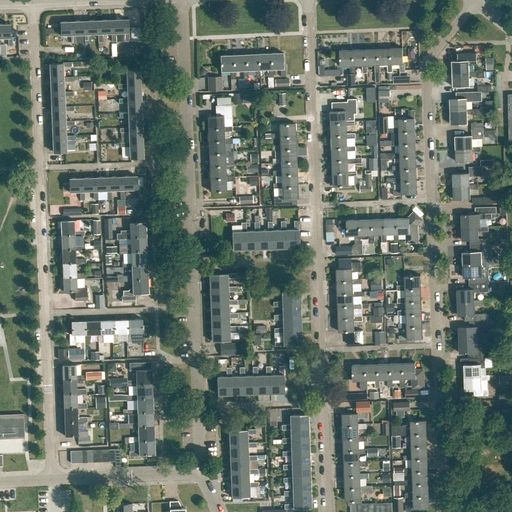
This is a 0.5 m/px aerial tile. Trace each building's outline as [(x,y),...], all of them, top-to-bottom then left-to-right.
[(113,20),(99,21),(100,34),(102,34),(111,33),(111,42),(116,42),(115,33),(113,33),(113,20)] [(113,33),(115,33),(125,33),(125,42),(141,41),(140,27),(128,28),(128,20),(113,20),(113,33)] [(86,21),(73,22),(73,35),(75,35),(84,34),(84,43),(89,43),(88,34),(86,34),(86,21)] [(99,21),(86,21),(86,34),(88,34),(98,34),(98,43),(102,43),(102,34),(100,34),(99,21)] [(73,22),(60,22),(60,35),(71,35),(71,44),(76,44),(75,35),(73,35),(73,22)] [(9,24),(0,24),(0,38),(7,38),(8,46),(12,46),(12,37),(10,38),(9,24)] [(136,46),(136,55),(144,55),(144,46),(136,46)] [(392,73),(391,65),(391,64),(390,64),(390,48),(377,49),(378,64),(379,64),(379,65),(387,65),(387,73),(392,73)] [(390,64),(391,64),(391,65),(399,64),(400,73),(405,72),(404,63),(403,63),(402,48),(390,48),(390,64)] [(377,49),(364,50),(365,65),(366,65),(366,66),(374,66),(375,74),(379,73),(379,65),(379,64),(378,64),(377,49)] [(367,74),(366,66),(366,65),(365,65),(364,50),(339,51),(340,67),(349,66),(350,75),(354,75),(354,66),(362,66),(363,74),(367,74)] [(271,69),(272,69),(272,70),(280,69),(280,77),(285,77),(285,68),(283,68),(283,53),(270,54),(271,69)] [(476,53),(458,54),(458,61),(451,62),(452,75),(469,74),(469,72),(469,65),(477,64),(476,53)] [(260,78),(260,70),(258,70),(258,54),(245,55),(246,70),(247,70),(247,71),(255,70),(255,78),(260,78)] [(270,54),(258,54),(258,70),(260,70),(268,70),(268,78),(273,78),(272,70),(272,69),(271,69),(270,54)] [(233,55),(220,56),(221,72),(230,71),(230,79),(235,79),(235,71),(233,71),(233,55)] [(248,79),(247,71),(247,70),(246,70),(245,55),(233,55),(233,71),(235,71),(243,71),(243,79),(248,79)] [(62,64),(49,64),(50,79),(63,78),(62,68),(78,67),(78,62),(62,63),(62,64)] [(319,65),(320,75),(331,75),(331,69),(325,69),(325,64),(319,65)] [(127,69),(117,70),(117,74),(127,74),(127,84),(140,84),(140,70),(127,70),(127,69)] [(469,74),(452,75),(452,87),(470,87),(469,77),(478,77),(478,78),(484,78),(484,72),(469,72),(469,74)] [(221,77),(209,78),(210,92),(222,91),(221,77)] [(64,92),(63,82),(72,82),(72,78),(63,78),(50,79),(51,93),(64,92)] [(140,84),(127,84),(118,85),(118,89),(127,89),(128,99),(141,99),(140,84)] [(377,101),(387,101),(387,90),(377,90),(377,101)] [(64,107),(64,97),(73,97),(73,92),(64,92),(51,93),(51,108),(64,107)] [(466,93),(454,93),(455,99),(449,99),(450,113),(467,112),(467,111),(467,102),(480,102),(479,92),(477,92),(466,93)] [(253,94),(242,94),(242,103),(253,103),(253,94)] [(141,99),(128,99),(118,99),(119,104),(128,104),(128,114),(141,113),(141,99)] [(216,116),(207,117),(207,129),(223,129),(223,127),(224,127),(223,119),(232,119),(231,105),(215,106),(216,116)] [(64,111),(73,111),(73,107),(64,107),(51,108),(52,123),(65,122),(64,111)] [(345,111),(330,112),(330,124),(345,124),(345,123),(346,123),(346,114),(354,114),(354,109),(345,110),(345,111)] [(468,125),(467,115),(475,114),(475,110),(467,111),(467,112),(450,113),(450,125),(468,125)] [(141,113),(128,114),(119,114),(119,119),(128,118),(129,128),(142,128),(141,113)] [(388,134),(387,117),(378,117),(379,134),(388,134)] [(398,119),(398,129),(390,129),(390,134),(398,134),(399,134),(399,132),(414,131),(414,118),(398,119)] [(65,126),(74,126),(74,122),(65,122),(52,123),(52,137),(65,136),(65,126)] [(345,124),(330,124),(331,137),(346,136),(346,134),(347,134),(346,127),(354,127),(354,122),(346,123),(345,123),(345,124)] [(364,133),(377,133),(376,123),(364,123),(364,133)] [(294,124),(278,124),(279,134),(271,135),(271,139),(279,139),(280,139),(280,137),(295,136),(294,124)] [(223,129),(207,129),(208,142),(223,141),(223,140),(224,140),(224,132),(232,131),(232,127),(224,127),(223,127),(223,129)] [(142,128),(129,128),(120,129),(120,133),(128,133),(129,143),(142,142),(142,128)] [(484,130),(471,130),(471,136),(455,137),(455,150),(473,150),(473,148),(473,140),(484,140),(484,130)] [(399,141),(391,142),(391,147),(399,146),(400,146),(400,144),(415,144),(414,131),(399,132),(399,134),(398,134),(399,141)] [(346,136),(331,137),(331,149),(347,149),(347,147),(347,139),(355,139),(355,134),(347,134),(346,134),(346,136)] [(377,135),(367,135),(367,145),(377,145),(377,135)] [(66,141),(75,140),(75,136),(65,136),(52,137),(53,152),(66,152),(66,141)] [(279,147),(272,147),(272,152),(280,151),(280,150),(296,149),(295,136),(280,137),(280,139),(279,139),(279,147)] [(224,152),(224,144),(232,144),(232,139),(224,140),(223,140),(223,141),(208,142),(208,154),(224,154),(224,152)] [(129,143),(120,143),(120,148),(129,147),(130,159),(143,158),(142,142),(129,143)] [(400,157),(415,156),(415,144),(400,144),(400,146),(399,146),(399,154),(380,155),(380,160),(399,159),(400,159),(400,157)] [(347,149),(331,149),(332,162),(347,161),(347,160),(348,160),(347,152),(355,152),(355,147),(347,147),(347,149)] [(473,150),(455,150),(456,163),(473,162),(473,152),(481,152),(481,148),(473,148),(473,150)] [(280,159),(272,159),(272,164),(280,164),(281,164),(281,162),(296,161),(296,149),(280,150),(280,151),(280,159)] [(237,158),(237,151),(224,152),(224,154),(208,154),(209,167),(224,166),(224,164),(225,164),(225,157),(233,156),(233,158),(237,158)] [(400,166),(392,167),(392,172),(400,171),(401,171),(401,170),(416,169),(415,156),(400,157),(400,159),(399,159),(400,166)] [(369,158),(370,170),(378,170),(378,158),(369,158)] [(347,161),(332,162),(332,174),(348,174),(347,172),(348,172),(348,164),(362,164),(362,159),(348,160),(347,160),(347,161)] [(280,164),(281,171),(273,172),(273,177),(281,176),(281,175),(297,174),(296,161),(281,162),(281,164),(280,164)] [(225,177),(225,169),(233,169),(233,164),(225,164),(224,164),(224,166),(209,167),(209,179),(225,179),(225,177)] [(247,173),(257,172),(257,164),(246,165),(247,173)] [(469,168),(469,174),(452,174),(453,187),(470,187),(470,186),(470,177),(483,177),(483,168),(480,168),(469,168)] [(401,191),(393,192),(393,196),(402,196),(402,195),(417,194),(416,169),(401,170),(401,171),(400,171),(400,179),(393,179),(393,184),(400,184),(401,191)] [(348,174),(332,174),(333,187),(349,186),(348,177),(356,177),(356,172),(348,172),(347,172),(348,174)] [(281,176),(281,184),(273,184),(273,189),(281,189),(282,189),(282,187),(297,186),(297,174),(281,175),(281,176)] [(372,193),(372,174),(365,174),(365,187),(360,187),(360,193),(372,193)] [(123,177),(124,190),(133,189),(134,198),(138,198),(138,189),(137,189),(136,176),(123,177)] [(110,177),(97,178),(98,191),(107,191),(107,199),(111,199),(111,190),(110,177)] [(124,199),(124,190),(123,177),(110,177),(111,190),(120,190),(120,199),(124,199)] [(225,179),(209,179),(210,192),(226,191),(226,181),(234,181),(233,177),(225,177),(225,179)] [(84,200),(84,191),(84,178),(69,179),(69,192),(80,191),(80,200),(84,200)] [(98,200),(98,191),(97,178),(84,178),(84,191),(93,191),(94,200),(98,200)] [(470,187),(453,187),(453,200),(470,200),(470,190),(478,190),(478,185),(470,186),(470,187)] [(282,189),(281,189),(282,196),(274,197),(274,205),(289,205),(288,199),(298,199),(297,186),(282,187),(282,189)] [(492,219),(491,214),(496,214),(496,208),(475,209),(475,214),(461,215),(461,228),(480,228),(480,220),(492,219)] [(234,213),(225,214),(226,221),(234,221),(234,213)] [(418,240),(417,226),(422,220),(413,213),(409,218),(396,219),(396,234),(399,233),(399,234),(406,234),(406,237),(409,239),(410,243),(415,243),(418,240)] [(280,228),(272,229),(272,238),(271,238),(272,247),(285,247),(284,237),(285,237),(285,228),(285,219),(280,220),(280,228)] [(293,219),(294,228),(285,228),(285,237),(284,237),(285,247),(299,246),(298,237),(299,237),(298,219),(293,219)] [(383,219),(371,220),(372,235),(373,235),(373,236),(381,236),(381,243),(386,243),(386,235),(386,234),(384,234),(383,219)] [(396,219),(383,219),(384,234),(386,234),(386,235),(394,235),(394,243),(399,242),(399,234),(399,233),(396,234),(396,219)] [(247,239),(246,239),(246,248),(259,248),(259,238),(260,238),(259,229),(259,220),(254,221),(254,229),(246,230),(247,239)] [(272,238),(272,229),(272,220),(267,220),(267,229),(259,229),(260,238),(259,238),(259,248),(272,247),(271,238),(272,238)] [(361,244),(361,236),(361,235),(358,235),(358,220),(346,220),(346,221),(338,221),(338,230),(346,229),(346,237),(354,236),(354,244),(361,244)] [(374,244),(373,236),(373,235),(372,235),(371,220),(358,220),(358,235),(361,235),(361,236),(368,236),(369,244),(374,244)] [(74,237),(75,237),(84,236),(84,231),(75,231),(74,221),(60,221),(61,235),(74,235),(74,237)] [(247,239),(246,230),(246,221),(241,221),(241,230),(232,230),(233,249),(246,248),(246,239),(247,239)] [(131,238),(146,237),(146,223),(129,223),(130,230),(120,231),(121,234),(116,234),(117,240),(130,239),(131,239),(131,238)] [(480,228),(461,228),(462,241),(470,240),(470,246),(482,246),(482,240),(479,240),(478,233),(489,232),(489,227),(480,228)] [(75,251),(85,250),(84,245),(75,245),(75,237),(74,237),(74,235),(61,235),(62,250),(75,249),(75,251)] [(131,252),(147,251),(146,237),(131,238),(131,239),(130,239),(130,244),(119,245),(119,254),(131,253),(131,252)] [(483,265),(483,266),(498,265),(498,258),(491,258),(492,259),(483,260),(482,246),(470,246),(470,253),(462,253),(463,266),(483,265)] [(352,255),(352,249),(352,247),(340,248),(340,256),(352,255)] [(76,265),(85,264),(85,259),(76,259),(75,251),(75,249),(62,250),(62,264),(75,263),(75,265),(76,265)] [(131,253),(131,262),(122,262),(122,268),(131,267),(132,267),(132,266),(148,265),(147,251),(131,252),(131,253)] [(352,272),(361,272),(360,263),(351,263),(351,259),(338,260),(338,269),(336,270),(336,282),(351,281),(351,280),(352,280),(352,272)] [(76,279),(77,279),(86,279),(86,273),(76,274),(76,265),(75,265),(75,263),(62,264),(63,278),(76,277),(76,279)] [(132,280),(148,279),(148,265),(132,266),(132,267),(131,267),(132,276),(122,277),(122,275),(116,275),(116,277),(106,277),(106,282),(123,282),(132,282),(133,281),(132,280)] [(483,272),(483,266),(483,265),(463,266),(463,278),(468,278),(468,285),(488,284),(488,272),(483,272)] [(226,272),(226,273),(209,274),(209,287),(227,286),(227,277),(236,277),(236,272),(226,272)] [(396,286),(397,291),(405,291),(405,290),(421,289),(420,276),(404,276),(404,286),(396,286)] [(76,277),(63,278),(63,292),(75,292),(75,300),(87,300),(86,292),(86,287),(77,288),(77,279),(76,279),(76,277)] [(123,296),(121,296),(122,302),(135,301),(135,294),(149,293),(148,279),(132,280),(133,281),(132,282),(132,290),(123,291),(123,296)] [(351,280),(351,281),(336,282),(337,294),(352,293),(351,292),(353,292),(352,285),(361,284),(360,279),(352,280),(351,280)] [(474,302),(474,301),(474,293),(489,292),(488,284),(468,285),(469,289),(456,290),(457,303),(474,302)] [(227,290),(237,290),(236,286),(227,286),(209,287),(210,300),(228,299),(227,290)] [(405,298),(397,299),(397,303),(405,303),(406,303),(406,301),(421,300),(421,289),(405,290),(405,291),(405,298)] [(281,291),(282,300),(272,301),(273,306),(281,306),(281,305),(300,304),(299,290),(281,291)] [(353,297),(361,297),(361,292),(353,292),(351,292),(352,293),(337,294),(337,307),(352,306),(352,305),(353,305),(353,297)] [(228,304),(237,304),(237,299),(228,299),(210,300),(210,313),(228,313),(228,304)] [(405,303),(405,311),(398,311),(398,316),(405,316),(406,315),(406,314),(422,313),(421,300),(406,301),(406,303),(405,303)] [(488,320),(502,320),(502,319),(485,320),(485,314),(475,314),(474,305),(482,305),(482,300),(474,301),(474,302),(457,303),(457,316),(473,315),(473,321),(488,320)] [(281,305),(281,306),(282,314),(273,314),(273,319),(282,319),(282,318),(300,317),(300,304),(281,305)] [(352,306),(337,307),(338,319),(353,318),(352,317),(354,317),(354,309),(362,309),(361,305),(353,305),(352,305),(352,306)] [(228,318),(238,317),(238,312),(228,313),(210,313),(211,327),(229,326),(228,318)] [(406,315),(405,316),(406,323),(398,323),(398,328),(406,328),(407,328),(407,326),(422,326),(422,313),(406,314),(406,315)] [(282,327),(273,327),(273,333),(283,332),(283,331),(301,331),(300,317),(282,318),(282,319),(282,327)] [(353,318),(338,319),(338,332),(346,332),(347,345),(363,344),(363,331),(354,331),(354,322),(362,322),(362,317),(354,317),(352,317),(353,318)] [(132,333),(142,333),(142,319),(128,320),(128,332),(126,332),(126,333),(127,343),(132,343),(132,333)] [(112,334),(112,333),(114,333),(114,320),(99,321),(100,333),(98,333),(98,334),(98,344),(104,344),(104,334),(112,334)] [(113,343),(118,343),(118,334),(126,333),(126,332),(128,332),(128,320),(114,320),(114,333),(112,333),(112,334),(113,343)] [(479,335),(479,326),(503,325),(502,320),(488,320),(473,321),(475,321),(475,327),(458,328),(458,340),(479,339),(488,339),(488,335),(479,335)] [(84,333),(86,333),(85,321),(71,322),(71,334),(70,335),(70,345),(76,344),(75,335),(84,335),(84,333)] [(85,321),(86,333),(84,333),(84,335),(85,344),(90,344),(90,334),(98,334),(98,333),(100,333),(99,321),(85,321)] [(238,325),(229,326),(211,327),(211,340),(229,339),(229,330),(238,330),(238,325)] [(406,328),(406,335),(399,336),(399,341),(407,341),(407,339),(423,339),(422,326),(407,326),(407,328),(406,328)] [(283,340),(274,341),(274,346),(283,345),(283,344),(301,344),(301,331),(283,331),(283,332),(283,340)] [(374,332),(375,344),(385,344),(384,331),(374,332)] [(479,347),(479,339),(458,340),(459,353),(468,353),(468,359),(485,358),(484,347),(479,347)] [(220,354),(235,354),(235,343),(219,344),(220,354)] [(130,346),(130,357),(141,356),(140,346),(130,346)] [(84,348),(68,349),(68,359),(84,359),(84,348)] [(468,365),(463,365),(464,378),(481,377),(480,376),(480,368),(485,368),(485,358),(468,359),(468,365)] [(135,369),(135,381),(135,384),(137,384),(152,383),(151,369),(143,369),(143,362),(129,363),(130,370),(135,369)] [(402,363),(389,364),(390,379),(392,379),(399,379),(399,387),(404,387),(404,379),(404,378),(402,378),(402,363)] [(414,363),(402,363),(402,378),(404,378),(404,379),(412,379),(412,388),(414,389),(424,388),(423,372),(422,370),(415,370),(414,363)] [(376,364),(364,365),(365,380),(367,380),(374,380),(375,388),(379,388),(379,380),(379,379),(377,379),(376,364)] [(392,388),(392,379),(390,379),(389,364),(376,364),(377,379),(379,379),(379,380),(387,380),(387,388),(392,388)] [(75,381),(76,381),(86,381),(86,375),(76,376),(75,365),(62,365),(63,380),(75,379),(75,381)] [(283,373),(284,373),(284,365),(278,366),(278,373),(270,373),(271,392),(284,392),(283,373)] [(364,365),(351,365),(352,381),(362,381),(362,389),(367,389),(367,380),(365,380),(364,365)] [(239,367),(239,374),(231,375),(232,394),(245,393),(244,374),(244,366),(239,367)] [(257,366),(252,366),(252,374),(244,374),(245,393),(258,393),(257,374),(257,366)] [(265,373),(257,374),(258,393),(271,392),(270,373),(270,366),(265,366),(265,373)] [(226,375),(217,375),(218,394),(232,394),(231,375),(231,367),(226,367),(226,375)] [(480,376),(481,377),(464,378),(464,390),(473,390),(473,396),(488,396),(488,389),(481,390),(481,380),(489,380),(489,375),(480,376)] [(511,375),(503,376),(503,385),(511,385),(511,375)] [(127,378),(109,378),(109,387),(126,386),(128,386),(127,381),(127,378)] [(75,379),(63,380),(63,393),(75,393),(75,395),(76,395),(86,395),(86,389),(76,390),(76,381),(75,381),(75,379)] [(136,395),(127,396),(127,401),(136,400),(137,400),(137,398),(152,398),(152,383),(137,384),(135,384),(136,395)] [(77,404),(76,395),(75,395),(75,393),(63,393),(64,408),(76,407),(76,409),(77,409),(87,409),(86,403),(77,404)] [(136,400),(137,409),(127,410),(127,415),(137,415),(138,415),(138,413),(153,412),(152,398),(137,398),(137,400),(136,400)] [(409,402),(393,402),(394,412),(409,411),(409,402)] [(369,404),(356,404),(356,413),(341,414),(342,427),(357,426),(357,425),(358,424),(357,417),(366,416),(366,412),(370,411),(369,404)] [(78,423),(87,423),(87,418),(77,418),(77,409),(76,409),(76,407),(64,408),(64,422),(77,421),(77,424),(78,423)] [(137,423),(128,423),(128,429),(137,429),(139,428),(138,427),(154,426),(153,412),(138,413),(138,415),(137,415),(137,423)] [(23,413),(0,414),(0,439),(24,438),(23,413)] [(290,423),(280,424),(281,430),(290,429),(308,429),(307,414),(290,415),(290,423)] [(77,421),(64,422),(65,436),(77,436),(77,438),(88,437),(87,432),(78,432),(78,423),(77,424),(77,421)] [(411,434),(426,433),(426,421),(409,421),(409,426),(391,426),(391,436),(399,436),(410,436),(411,435),(411,434)] [(358,424),(357,425),(357,426),(342,427),(342,439),(358,439),(358,437),(358,429),(366,429),(366,424),(358,424)] [(138,427),(139,428),(137,429),(138,437),(128,438),(128,443),(138,443),(139,443),(139,441),(154,440),(154,426),(138,427)] [(246,429),(246,430),(228,431),(229,444),(247,443),(246,434),(256,434),(255,428),(246,429)] [(308,429),(290,429),(290,438),(281,438),(281,443),(290,443),(309,442),(308,429)] [(426,433),(411,434),(411,435),(410,436),(410,444),(402,444),(402,449),(411,448),(412,448),(412,446),(427,446),(426,433)] [(399,436),(391,436),(392,448),(399,448),(399,436)] [(358,439),(342,439),(343,452),(358,452),(358,449),(359,449),(359,442),(367,441),(366,437),(358,437),(358,439)] [(139,443),(138,443),(138,451),(129,452),(129,457),(139,457),(139,455),(155,454),(154,440),(139,441),(139,443)] [(291,451),(281,451),(281,456),(291,456),(309,455),(309,442),(290,443),(291,451)] [(256,443),(247,443),(229,444),(229,457),(247,456),(247,448),(256,447),(256,443)] [(412,459),(427,458),(427,446),(412,446),(412,448),(411,448),(411,456),(403,456),(403,461),(411,461),(412,461),(412,459)] [(368,448),(368,456),(379,456),(379,448),(368,448)] [(359,462),(359,454),(367,454),(367,449),(359,449),(358,449),(358,452),(343,452),(343,464),(359,464),(359,462)] [(256,455),(247,456),(229,457),(230,470),(248,470),(247,461),(257,460),(256,455)] [(291,464),(282,465),(282,469),(291,469),(310,468),(309,455),(291,456),(291,464)] [(427,458),(412,459),(412,461),(411,461),(411,468),(404,469),(404,473),(412,473),(413,473),(413,472),(428,471),(427,458)] [(359,476),(359,474),(360,475),(360,467),(367,467),(367,462),(359,462),(359,464),(343,464),(344,476),(359,476)] [(292,477),(282,478),(283,482),(292,482),(310,481),(310,468),(291,469),(292,477)] [(248,474),(257,474),(257,469),(248,470),(230,470),(230,483),(248,482),(248,474)] [(413,484),(428,483),(428,471),(413,472),(413,473),(412,473),(412,481),(395,481),(395,486),(400,486),(412,486),(413,486),(413,484)] [(360,487),(360,479),(368,479),(368,474),(360,475),(359,474),(359,476),(344,476),(344,489),(360,489),(360,487)] [(390,474),(382,475),(383,483),(390,483),(390,474)] [(292,491),(283,491),(283,496),(292,496),(311,495),(310,481),(292,482),(292,491)] [(248,487),(257,487),(257,482),(248,482),(230,483),(231,497),(249,497),(248,487)] [(412,493),(404,494),(405,499),(413,499),(414,498),(413,497),(428,496),(428,483),(413,484),(413,486),(412,486),(412,493)] [(372,487),(368,487),(360,487),(360,489),(344,489),(345,502),(349,502),(355,502),(360,502),(361,502),(360,492),(363,494),(372,494),(372,487)] [(391,488),(383,489),(383,497),(391,497),(391,488)] [(311,495),(292,496),(293,503),(283,504),(283,509),(284,509),(285,509),(292,509),(311,508),(311,495)] [(414,509),(429,509),(428,496),(413,497),(414,498),(413,499),(413,506),(405,506),(405,511),(414,511),(414,509)] [(394,511),(403,511),(403,498),(393,499),(394,511)] [(184,511),(185,509),(181,509),(181,508),(175,502),(169,502),(169,511),(184,511)]
